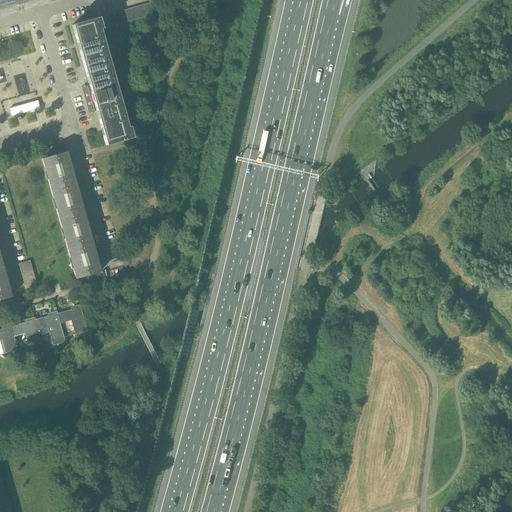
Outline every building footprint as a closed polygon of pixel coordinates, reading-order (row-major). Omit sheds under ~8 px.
[(160,0),(148,0),(150,3),(164,12),(160,0)] [(164,12),(150,3),(144,5),(147,17),(164,12)] [(138,7),(141,18),(147,17),(144,5),(138,7)] [(132,8),(135,20),(141,18),(138,7),(132,8)] [(126,10),(129,22),(135,20),(132,8),(126,10)] [(120,12),(123,23),(129,22),(126,10),(120,12)] [(114,13),(118,25),(123,23),(120,12),(114,13)] [(118,25),(114,13),(109,15),(112,27),(118,25)] [(106,146),(111,144),(132,139),(129,128),(125,129),(97,30),(101,29),(98,18),(72,26),(106,146)] [(37,101),(9,109),(11,116),(40,108),(37,101)] [(42,159),(50,189),(75,182),(67,152),(42,159)] [(50,189),(59,219),(84,212),(75,182),(50,189)] [(59,219),(67,249),(92,242),(84,212),(59,219)] [(92,242),(67,249),(76,279),(101,272),(92,242)] [(18,264),(20,270),(32,267),(30,261),(18,264)] [(0,300),(11,297),(3,267),(0,268),(0,300)] [(22,276),(33,272),(32,267),(20,270),(22,276)] [(35,278),(33,272),(22,276),(24,281),(35,278)] [(35,278),(24,281),(25,287),(36,284),(35,278)] [(38,290),(36,284),(25,287),(27,293),(38,290)] [(76,309),(58,314),(57,314),(60,324),(71,321),(75,335),(87,331),(80,305),(75,306),(76,309)] [(57,314),(58,314),(57,311),(52,313),(53,315),(35,320),(34,320),(37,330),(39,336),(49,333),(53,346),(65,342),(64,338),(60,324),(57,314)] [(30,322),(12,327),(11,327),(14,337),(25,334),(29,348),(41,344),(39,336),(37,330),(34,320),(35,320),(34,318),(29,319),(30,322)] [(0,340),(2,340),(6,354),(18,351),(14,337),(11,327),(12,327),(11,324),(6,325),(7,328),(0,329),(0,340)]
